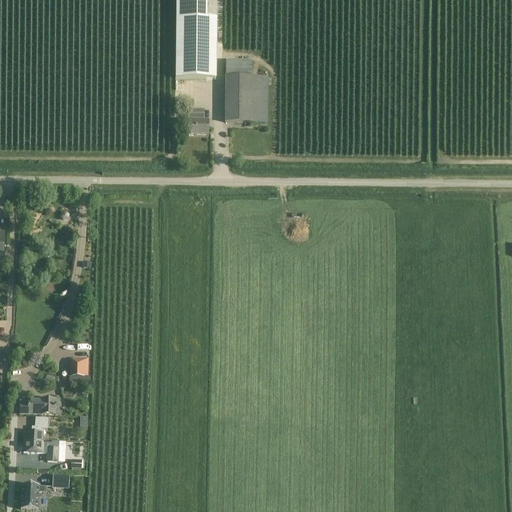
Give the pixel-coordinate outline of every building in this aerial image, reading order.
[(176,0),(175,20),(206,20),(206,0),(176,0)] [(215,81),(216,21),(206,20),(175,20),(175,81),(215,81)] [(225,60),(224,77),(250,77),(251,61),(225,60)] [(257,124),(257,78),(250,77),(224,77),(224,124),(257,124)] [(208,121),(203,121),(204,110),(188,110),(188,121),(188,137),(208,137),(208,121)] [(73,361),(71,361),(70,378),(87,379),(88,360),(74,359),(73,361)] [(55,402),(43,401),(28,401),(28,406),(20,406),(19,415),(55,416),(55,402)] [(24,433),(23,443),(43,443),(43,429),(35,428),(34,434),(24,433)] [(43,450),(43,443),(23,443),(23,453),(42,454),(42,455),(47,455),(46,463),(57,464),(58,449),(47,449),(47,451),(43,450)] [(72,468),(85,469),(85,460),(72,460),(72,468)] [(68,490),(68,478),(52,477),(52,489),(68,490)] [(21,486),(20,510),(37,511),(38,494),(46,494),(46,488),(38,488),(38,487),(21,486)]
